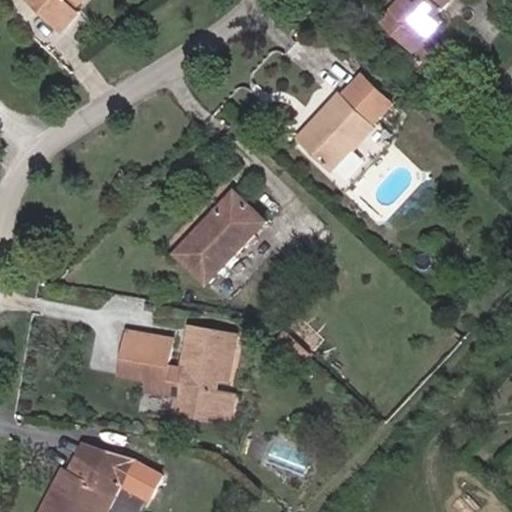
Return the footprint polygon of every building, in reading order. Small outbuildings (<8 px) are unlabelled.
[(28,0),(65,34),(84,13),(79,8),(76,6),(81,0),(28,0)] [(79,8),(86,0),(81,0),(76,6),(79,8)] [(439,16),(453,0),(407,0),(385,24),(387,26),(415,51),(417,53),(446,22),(439,16)] [(415,51),(387,26),(379,34),(407,59),(415,51)] [(376,126),(397,103),(365,75),(344,96),(342,94),(300,139),(337,173),(379,128),(376,126)] [(218,223),(243,196),(239,192),(213,219),(218,223)] [(211,285),(270,222),(243,196),(218,223),(213,219),(179,254),(211,285)] [(240,336),(193,328),(186,371),(170,368),(175,341),(130,333),(127,350),(155,355),(151,381),(149,391),(181,396),(178,414),(224,421),(229,392),(219,390),(221,382),(231,384),(240,336)] [(301,366),(312,355),(287,332),(276,344),(301,366)] [(151,381),(155,355),(127,350),(123,376),(151,381)] [(233,423),(238,394),(229,392),(224,421),(233,423)] [(125,485),(137,461),(93,447),(85,462),(79,459),(72,473),(66,470),(44,511),(95,511),(106,493),(112,496),(119,482),(125,485)] [(110,511),(125,485),(119,482),(112,496),(106,493),(95,511),(110,511)] [(287,511),(267,493),(261,498),(275,511),(287,511)]
